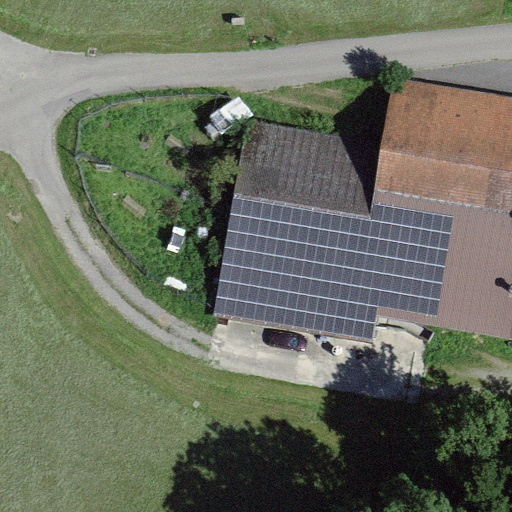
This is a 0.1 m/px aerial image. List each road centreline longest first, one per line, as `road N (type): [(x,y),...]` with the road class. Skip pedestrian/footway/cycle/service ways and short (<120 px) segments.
road 1 (track): [(511,384),(387,383),(305,372),(232,357),(151,319),(91,256),(54,198),(0,67)]
road 2 (unclassified): [(0,111),(109,77),(511,41)]
